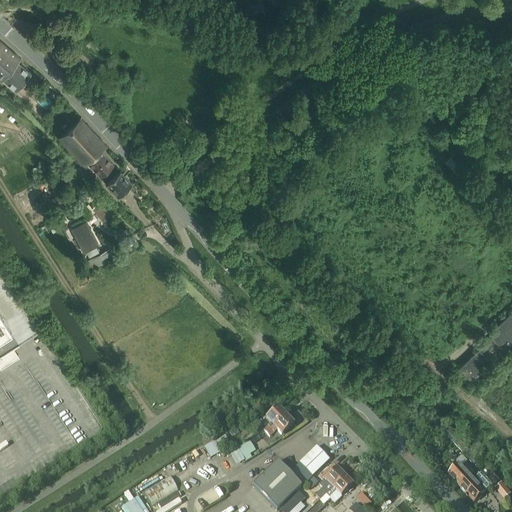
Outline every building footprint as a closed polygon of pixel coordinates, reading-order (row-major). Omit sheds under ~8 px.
[(32,75),(18,62),(21,59),(0,40),(0,79),(2,81),(3,79),(17,91),(32,75)] [(108,146),(82,117),(60,139),(73,154),(72,155),(74,158),(76,156),(86,167),(90,163),(102,175),(113,164),(102,152),(108,146)] [(445,162),(484,202),(490,196),(451,156),(445,162)] [(45,177),(53,175),(52,172),(55,171),(54,168),(55,168),(54,165),(48,166),(49,169),(44,170),(45,177)] [(121,171),(107,183),(119,196),(132,184),(121,171)] [(100,202),(93,208),(107,224),(114,218),(100,202)] [(98,245),(87,222),(73,229),(85,252),(98,245)] [(84,283),(90,279),(88,275),(87,272),(85,273),(83,271),(79,273),(84,283)] [(472,382),(511,343),(511,311),(511,312),(489,333),(492,337),(489,340),(459,369),(472,382)] [(0,312),(0,366),(1,368),(19,356),(7,336),(13,332),(0,312)] [(401,394),(408,388),(405,385),(403,386),(399,381),(396,384),(400,389),(398,390),(401,394)] [(457,402),(446,390),(436,400),(447,412),(457,402)] [(265,419),(273,427),(285,416),(282,413),(282,411),(280,409),(278,409),(277,408),(265,419)] [(281,437),(293,425),(292,424),(292,422),(290,420),(289,420),(285,416),(273,427),(273,428),(270,430),(265,434),(269,438),(276,431),(281,437)] [(445,438),(453,445),(459,438),(447,428),(443,434),(446,437),(445,438)] [(224,438),(216,444),(220,450),(228,444),(224,438)] [(221,454),(214,442),(214,443),(212,439),(202,445),(204,448),(203,449),(210,460),(221,454)] [(316,448),(299,465),(293,470),(306,483),(329,462),(316,448)] [(464,457),(471,464),(476,460),(469,452),(464,457)] [(276,511),(301,488),(277,463),(252,487),(275,511),(276,511)] [(461,469),(458,465),(447,476),(458,487),(469,477),(473,473),(466,465),(461,469)] [(325,496),(345,479),(341,474),(341,473),(339,470),(337,471),(332,466),(321,477),(324,481),(318,487),(321,490),(314,497),(319,502),(325,496)] [(474,482),(469,477),(458,487),(474,504),(477,501),(479,501),(482,498),(482,496),(492,486),(481,474),(474,482)] [(169,477),(143,494),(151,508),(177,491),(169,477)] [(340,498),(352,486),(351,485),(352,484),(349,481),(347,481),(345,479),(325,496),(328,499),(335,493),(340,498)] [(506,491),(500,497),(504,502),(511,497),(506,491)] [(360,496),(355,501),(364,510),(370,505),(360,496)] [(319,511),(324,507),(320,502),(309,511),(319,511)]
